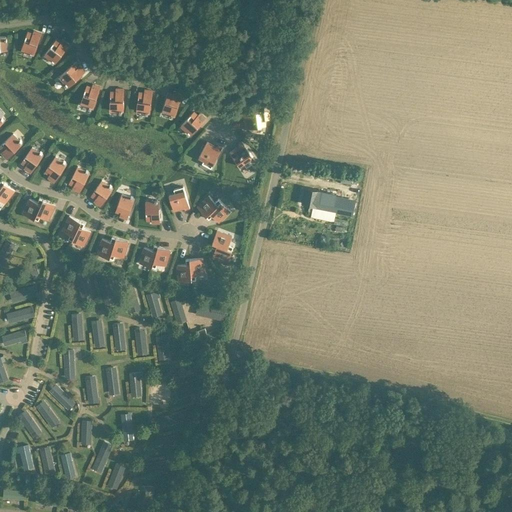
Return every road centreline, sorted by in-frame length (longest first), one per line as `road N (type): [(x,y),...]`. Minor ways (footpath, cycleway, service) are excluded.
road 1 (unclassified): [(165,511),(232,356),(316,0)]
road 2 (track): [(232,356),(511,423)]
